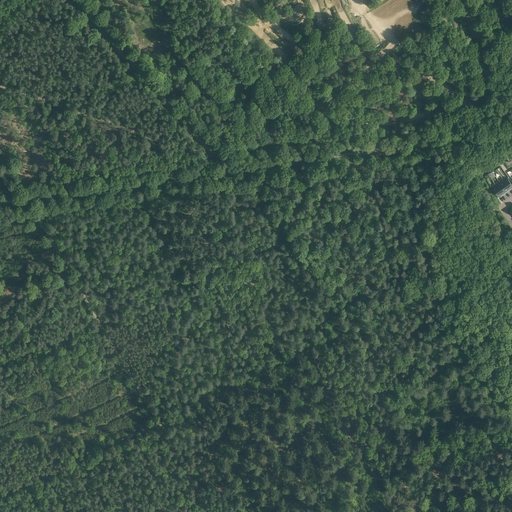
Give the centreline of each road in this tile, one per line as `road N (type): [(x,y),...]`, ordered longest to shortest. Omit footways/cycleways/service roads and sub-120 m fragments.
road 1 (track): [(0,199),(456,141)]
road 2 (track): [(212,154),(0,80)]
road 3 (track): [(315,511),(457,431),(511,421)]
road 4 (track): [(156,429),(340,329)]
road 5 (track): [(78,0),(212,154)]
road 6 (track): [(0,495),(156,429)]
road 7 (track): [(81,302),(156,429)]
road 8 (track): [(456,141),(439,227),(442,271)]
